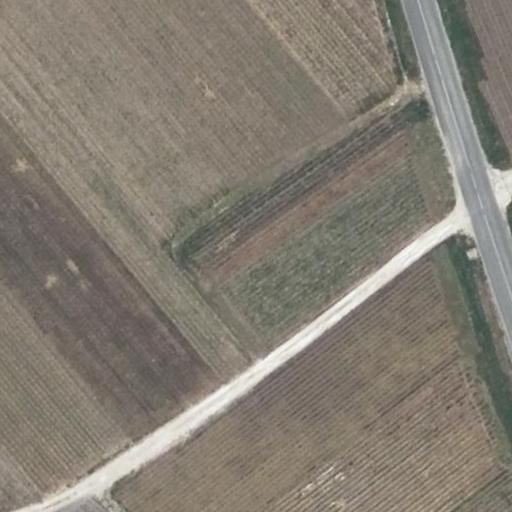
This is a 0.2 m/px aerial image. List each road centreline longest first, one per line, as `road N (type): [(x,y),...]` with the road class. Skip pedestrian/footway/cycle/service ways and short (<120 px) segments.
road 1 (track): [(52,511),(485,211)]
road 2 (secondary): [(511,296),(423,0)]
